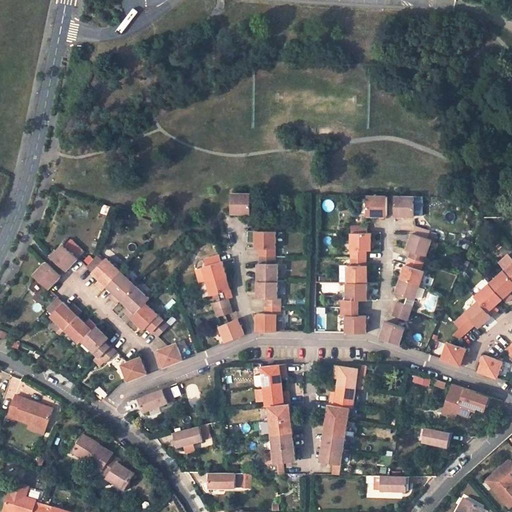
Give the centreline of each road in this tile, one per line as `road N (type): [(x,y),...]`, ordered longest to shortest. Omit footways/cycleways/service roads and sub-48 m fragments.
road 1 (unclassified): [(61,26),(26,187),(0,253)]
road 2 (residential): [(99,416),(148,452),(193,511)]
road 3 (residential): [(69,278),(146,350),(156,377)]
road 4 (residential): [(308,470),(312,338)]
road 5 (residential): [(424,511),(511,426)]
